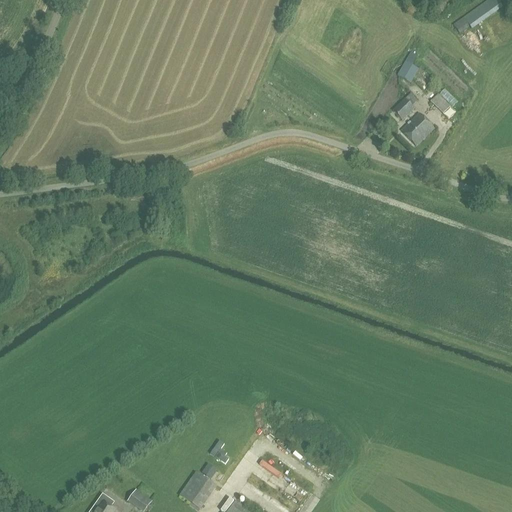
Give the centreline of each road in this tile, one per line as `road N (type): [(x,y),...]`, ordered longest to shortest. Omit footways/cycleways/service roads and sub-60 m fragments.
road 1 (unclassified): [(0,195),(154,174),(281,133),(511,195)]
road 2 (unclassified): [(0,115),(51,0)]
